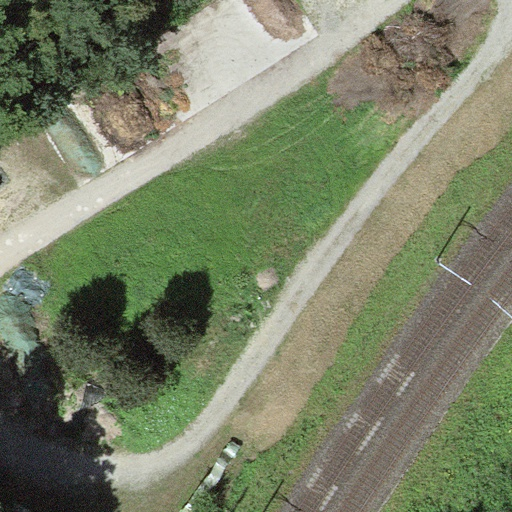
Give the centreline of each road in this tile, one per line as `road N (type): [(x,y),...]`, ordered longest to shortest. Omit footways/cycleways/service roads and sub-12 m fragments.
road 1 (track): [(0,444),(69,470),(106,473),(173,451),(200,429),(503,33),(511,8)]
road 2 (track): [(382,0),(343,33),(0,247)]
